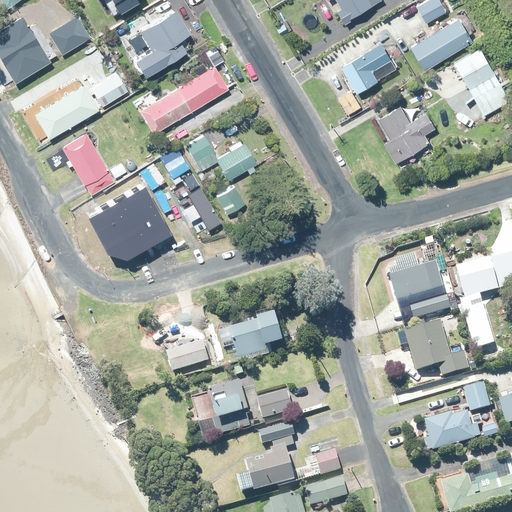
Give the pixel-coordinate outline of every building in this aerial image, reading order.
[(104,0),(112,12),(130,0),(104,0)] [(336,10),(343,22),(349,19),(348,17),(378,0),(336,0),(340,8),(336,10)] [(425,0),(416,5),(425,22),(444,11),(438,0),(425,0)] [(141,75),(182,50),(174,38),(185,31),(171,8),(150,22),(124,37),(125,39),(136,56),(131,59),(139,71),(141,75)] [(0,25),(0,62),(11,81),(46,61),(18,15),(0,25)] [(72,15),(43,33),(58,56),(86,38),(72,15)] [(424,70),(471,41),(458,19),(410,48),(424,70)] [(280,34),(287,30),(283,23),(276,28),(280,34)] [(370,69),(389,58),(379,42),(340,66),(356,93),(376,80),(376,79),(370,69)] [(391,52),(397,48),(395,44),(389,47),(391,52)] [(453,62),(467,88),(473,97),(499,82),(479,47),(453,62)] [(174,87),(188,110),(203,101),(225,88),(211,65),(176,86),(174,87)] [(106,101),(125,90),(114,72),(104,79),(89,88),(91,90),(100,105),(106,101)] [(29,113),(44,139),(93,110),(78,85),(29,113)] [(499,86),(481,95),(485,103),(504,93),(499,86)] [(167,123),(188,110),(174,87),(169,90),(137,109),(151,132),(167,123)] [(347,113),(360,106),(350,90),(348,91),(337,97),(347,113)] [(126,96),(120,101),(123,106),(130,101),(126,96)] [(409,121),(403,112),(399,105),(379,117),(377,118),(390,139),(387,140),(383,143),(394,162),(397,160),(428,142),(423,134),(434,127),(425,112),(409,121)] [(94,150),(84,133),(83,131),(60,145),(61,148),(75,172),(79,177),(87,192),(88,193),(111,179),(107,171),(94,150)] [(215,157),(212,151),(202,134),(184,145),(199,170),(216,160),(226,178),(253,162),(241,142),(240,143),(229,149),(215,157)] [(204,176),(201,171),(196,174),(199,180),(204,176)] [(128,261),(173,235),(141,183),(86,213),(108,256),(128,261)] [(238,207),(232,209),(234,215),(241,213),(238,207)] [(433,236),(425,239),(427,246),(422,247),(426,259),(439,255),(433,236)] [(489,257),(454,267),(463,298),(456,300),(470,350),(490,344),(476,296),(498,290),(489,257)] [(430,290),(423,268),(422,266),(417,268),(416,262),(409,264),(407,259),(395,263),(396,268),(387,271),(396,301),(424,292),(430,290)] [(408,304),(412,318),(449,307),(445,293),(408,304)] [(263,347),(269,345),(280,342),(272,314),(254,319),(255,321),(217,331),(222,348),(233,345),(237,357),(238,357),(264,350),(263,347)] [(439,320),(404,330),(415,369),(437,363),(440,375),(467,367),(462,351),(449,354),(439,320)] [(171,371),(208,360),(202,340),(165,351),(171,371)] [(235,375),(242,372),(239,365),(233,367),(235,375)] [(246,414),(247,414),(239,381),(207,389),(215,418),(212,419),(216,434),(249,426),(246,414)] [(482,382),(463,388),(469,409),(489,404),(482,382)] [(262,418),(291,410),(286,390),(257,398),(262,418)] [(511,394),(496,399),(502,423),(511,420),(511,394)] [(431,449),(473,437),(465,411),(450,415),(449,412),(423,420),(428,437),(423,439),(426,449),(431,447),(431,449)] [(496,422),(483,427),(486,437),(500,433),(496,422)] [(252,491),(292,480),(283,447),(293,444),(290,435),(293,434),(290,423),(257,432),(260,443),(272,440),(274,448),(269,450),(270,455),(261,458),(262,462),(253,464),(252,460),(251,460),(244,462),(252,491)] [(511,430),(503,433),(505,440),(511,438),(511,430)] [(320,474),(339,469),(334,449),(314,455),(320,474)] [(447,511),(455,511),(511,495),(511,483),(504,456),(461,468),(464,475),(446,480),(439,483),(447,511)] [(346,495),(342,480),(341,476),(304,487),(309,505),(346,495)] [(302,511),(303,511),(298,494),(293,495),(293,494),(260,502),(262,511),(302,511)]
